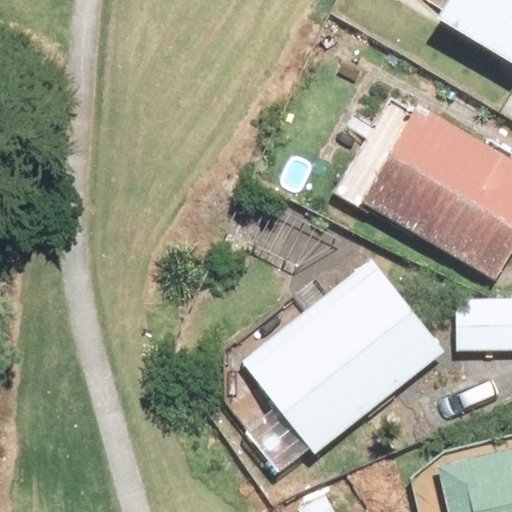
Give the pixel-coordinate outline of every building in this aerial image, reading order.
[(511,0),(453,0),(444,15),(511,57),(511,0)] [(511,156),(425,104),(365,202),(497,282),(511,258),(511,156)] [(375,257),(246,359),(321,454),(450,351),(375,257)] [(511,295),(455,296),(455,353),(511,352),(511,295)] [(511,511),(511,445),(442,463),(453,511),(511,511)]
